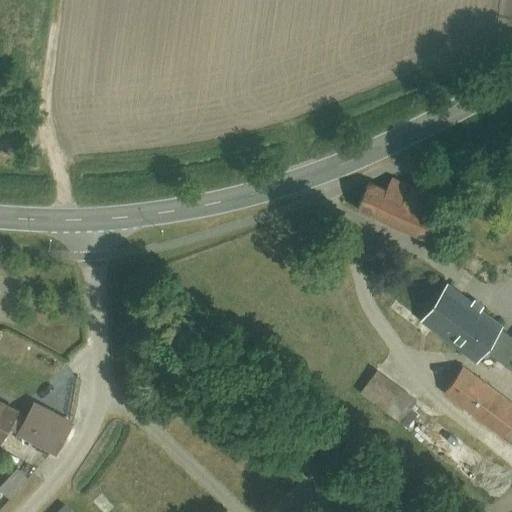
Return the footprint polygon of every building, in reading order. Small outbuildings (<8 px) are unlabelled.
[(429,203),(377,186),(367,216),(419,233),(429,203)] [(511,340),(432,284),(411,314),(474,359),(479,352),(508,373),(511,366),(511,340)] [(371,362),(357,379),(394,411),(409,394),(371,362)] [(511,409),(456,364),(437,386),(511,446),(511,409)] [(12,413),(0,406),(0,435),(5,426),(50,451),(67,421),(22,395),(12,413)] [(19,471),(0,492),(14,504),(33,483),(19,471)]
